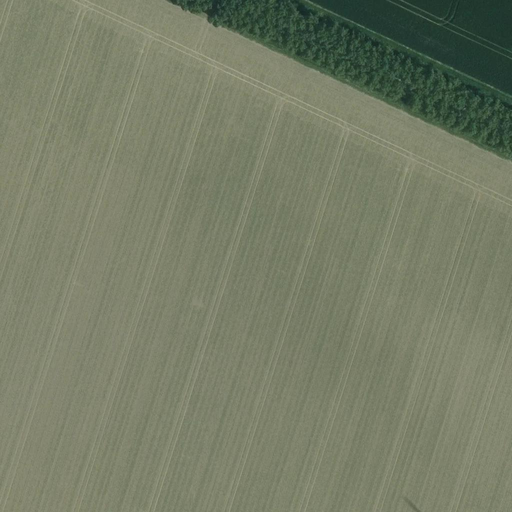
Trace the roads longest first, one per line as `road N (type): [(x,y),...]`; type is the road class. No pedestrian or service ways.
road 1 (track): [(169,0),(511,160)]
road 2 (unclassified): [(511,128),(237,0)]
road 3 (track): [(299,0),(511,100)]
